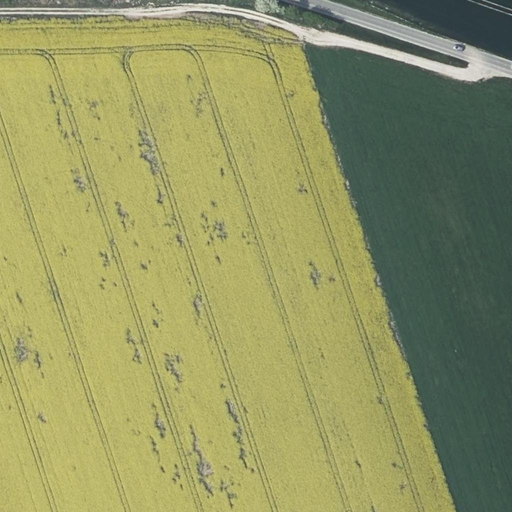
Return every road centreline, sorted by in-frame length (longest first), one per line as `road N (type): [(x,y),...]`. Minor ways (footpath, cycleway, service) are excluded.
road 1 (track): [(0,10),(212,6),(463,75),(504,67)]
road 2 (unclassified): [(511,70),(306,0)]
